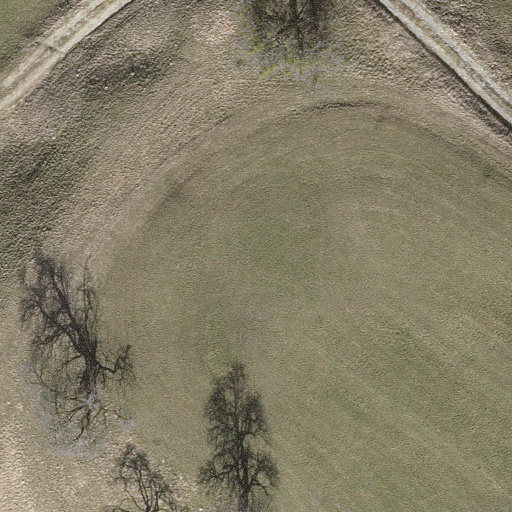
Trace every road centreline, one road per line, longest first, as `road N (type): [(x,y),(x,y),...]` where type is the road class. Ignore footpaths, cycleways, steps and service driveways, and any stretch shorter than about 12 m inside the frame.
road 1 (track): [(511,128),(368,0)]
road 2 (track): [(97,0),(0,83)]
